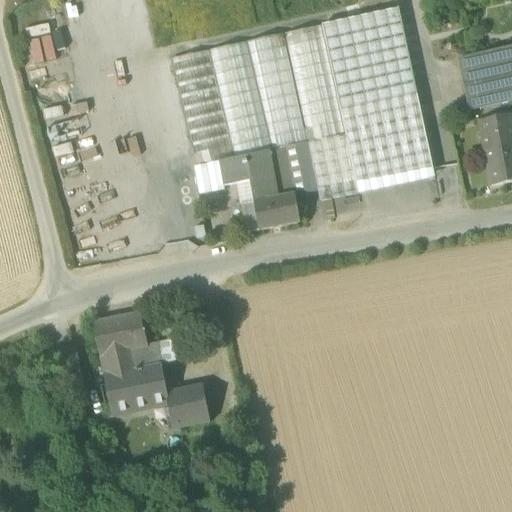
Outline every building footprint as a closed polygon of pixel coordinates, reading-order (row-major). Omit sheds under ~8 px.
[(317,192),(320,203),(435,179),(398,10),(283,36),(283,33),(279,33),(280,36),(171,61),(196,169),(220,163),(285,149),(307,145),(317,192)] [(45,24),(22,28),(24,39),(47,35),(45,24)] [(47,36),(25,40),(29,64),(52,59),(47,36)] [(511,48),(458,61),(470,112),(511,102),(511,48)] [(511,184),(511,115),(479,122),(484,150),(491,188),(511,184)] [(285,149),(295,195),(317,192),(307,145),(285,149)] [(250,183),(254,203),(295,195),(285,149),(220,163),(224,188),(238,185),(250,183)] [(238,185),(242,205),(254,203),(250,183),(238,185)] [(254,203),(259,232),(300,225),(295,195),(254,203)] [(246,235),(259,232),(254,203),(242,205),(241,206),(246,235)] [(96,327),(107,377),(160,366),(156,346),(148,348),(141,315),(95,324),(96,327)] [(50,355),(58,391),(66,389),(81,385),(74,350),(52,355),(50,355)] [(161,366),(160,366),(107,377),(115,415),(168,405),(173,432),(210,424),(203,387),(167,394),(161,366)]
